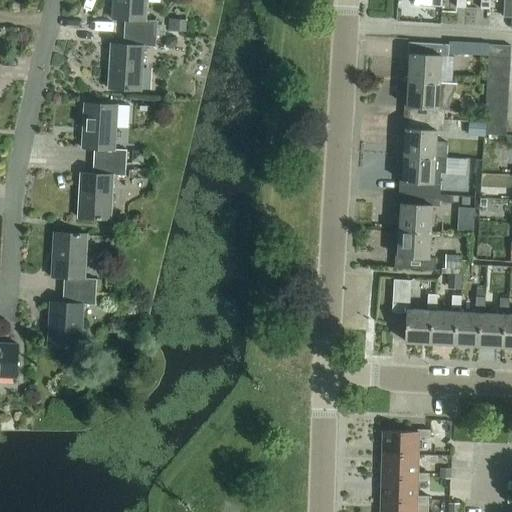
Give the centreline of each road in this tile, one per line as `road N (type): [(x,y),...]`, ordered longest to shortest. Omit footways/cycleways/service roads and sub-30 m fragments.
road 1 (residential): [(333,378),(348,0)]
road 2 (residential): [(0,296),(13,287),(23,131),(54,0)]
road 3 (residential): [(511,387),(333,378)]
road 4 (residential): [(329,511),(333,378)]
